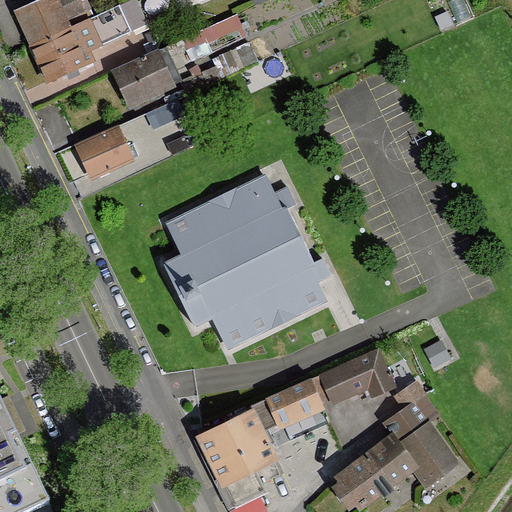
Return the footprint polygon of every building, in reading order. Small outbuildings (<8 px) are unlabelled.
[(39,0),(15,11),(31,45),(94,17),(86,0),(62,0),(61,1),(60,0),(39,0)] [(130,0),(94,17),(31,45),(47,81),(48,82),(95,61),(90,50),(149,24),(138,0),(130,0)] [(237,13),(166,46),(171,57),(187,49),(192,61),(248,36),(237,13)] [(166,46),(112,71),(113,73),(129,107),(183,82),(171,57),(166,46)] [(78,143),(74,145),(91,180),(133,161),(117,126),(107,130),(78,143)] [(282,211),(264,175),(165,223),(181,256),(165,264),(194,324),(211,316),(227,348),(325,300),(309,266),(313,264),(286,209),(282,211)] [(330,400),(331,404),(367,387),(372,397),(395,386),(377,349),(318,377),(330,400)] [(321,404),(330,400),(318,377),(253,409),(263,430),(277,423),(280,429),(323,408),(321,404)] [(392,433),(335,476),(339,481),(332,486),(349,508),(354,504),(359,509),(413,470),(426,487),(459,463),(428,421),(439,413),(425,394),(416,382),(396,397),(404,407),(384,422),(392,433)] [(0,404),(0,511),(23,511),(47,501),(0,404)] [(253,409),(197,436),(221,486),(225,484),(236,507),(265,493),(260,484),(279,475),(272,460),(276,458),(263,430),(253,409)]
